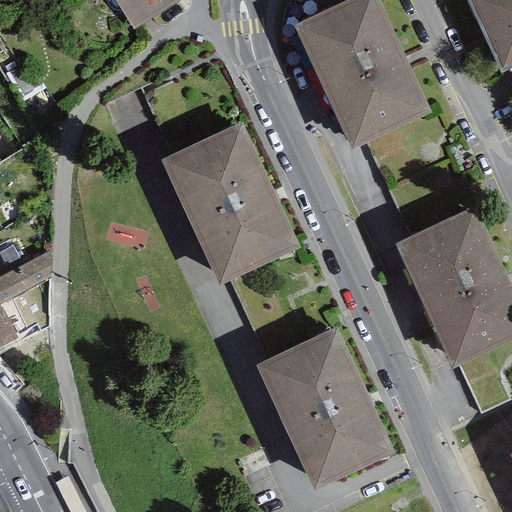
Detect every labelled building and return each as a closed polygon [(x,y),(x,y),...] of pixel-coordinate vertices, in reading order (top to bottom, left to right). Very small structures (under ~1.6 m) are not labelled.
[(117,0),(139,35),(187,5),(183,0),(117,0)] [(354,153),(429,118),(374,0),(368,0),(297,33),(354,153)] [(511,78),(511,0),(482,0),(474,4),(510,80),(511,78)] [(230,294),(310,256),(250,131),(170,169),(230,294)] [(454,374),(511,346),(511,291),(474,212),(395,249),(454,374)] [(45,259),(0,286),(0,313),(5,310),(57,279),(45,259)] [(5,310),(0,313),(0,358),(25,344),(5,310)] [(315,480),(397,442),(339,318),(257,357),(315,480)] [(67,511),(98,511),(84,483),(59,495),(67,511)]
